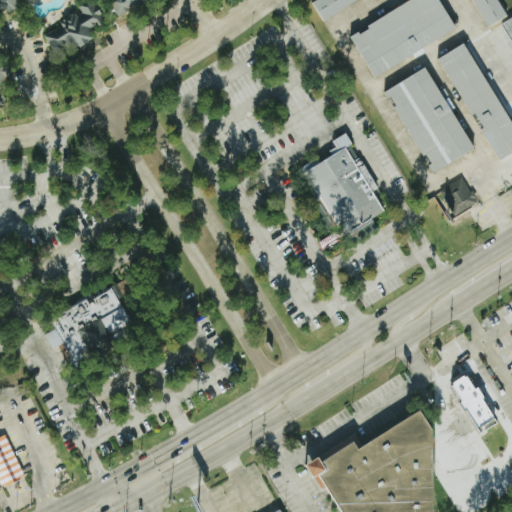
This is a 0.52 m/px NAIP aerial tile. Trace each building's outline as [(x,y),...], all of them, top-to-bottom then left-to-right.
[(0,0),(0,9),(16,9),(15,0),(0,0)] [(44,35),(61,25),(60,23),(63,21),(63,19),(71,13),(73,15),(75,13),(77,16),(81,12),(77,4),(82,0),(84,3),(88,0),(90,0),(94,5),(96,4),(106,20),(89,31),(93,37),(78,48),(74,50),(69,41),(63,45),(64,47),(54,53),(44,35)] [(142,0),(118,16),(107,0),(142,0)] [(313,0),(354,0),(321,21),(310,2),(313,0)] [(403,0),(434,0),(452,28),(374,77),(348,35),(403,0)] [(469,0),(494,0),(504,15),(486,27),(469,0)] [(510,17),(511,20),(511,46),(498,24),(510,17)] [(460,43),(511,127),(511,152),(498,161),(434,58),(460,43)] [(483,45),(508,84),(499,90),(475,50),(483,45)] [(423,66),(473,147),(432,172),(382,91),(423,66)] [(385,212),(374,191),(379,189),(361,157),(354,161),(346,147),(352,144),(346,132),(330,141),(334,148),(329,150),(331,154),(318,161),(316,158),(302,166),(337,231),(340,236),(371,219),(385,212)] [(438,190),(459,177),(468,192),(470,190),(474,196),(471,198),(474,202),(454,215),(438,190)] [(337,231),(318,242),(323,251),(352,235),(356,241),(377,230),(371,219),(340,236),(337,231)] [(51,317),(57,328),(45,335),(62,368),(75,361),(78,368),(139,335),(112,285),(51,317)] [(511,431),(511,428),(482,378),(471,384),(469,380),(454,388),(457,394),(447,400),(477,452),(511,431)] [(435,511),(435,429),(424,411),(360,449),(357,443),(325,462),(322,457),(307,466),(321,491),(325,488),(339,511),(435,511)] [(0,436),(0,487),(23,476),(3,435),(0,436)]
